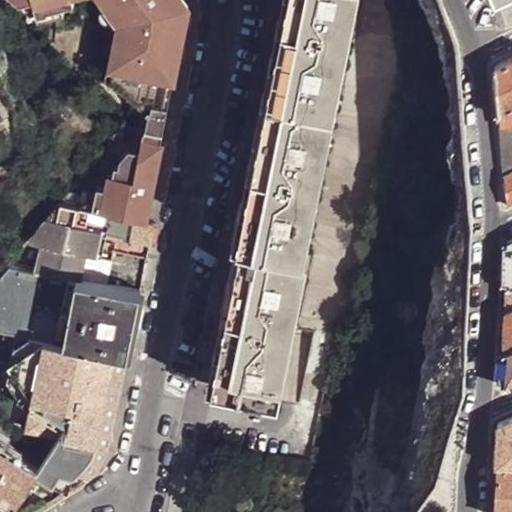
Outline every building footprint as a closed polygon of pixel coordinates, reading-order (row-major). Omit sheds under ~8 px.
[(172,0),(13,0),(29,14),(35,13),(36,17),(47,15),(46,12),(73,6),(71,0),(100,0),(101,0),(104,6),(114,18),(118,16),(121,21),(125,22),(124,26),(120,26),(111,65),(115,66),(112,82),(123,92),(131,94),(130,98),(148,114),(152,118),(164,120),(187,9),(178,8),(172,0)] [(187,9),(182,0),(172,0),(178,8),(187,9)] [(254,176),(241,239),(243,240),(304,253),(355,0),(289,0),(269,100),(254,176)] [(355,0),(304,253),(308,253),(293,327),(347,338),(402,72),(392,0),(355,0)] [(114,18),(104,6),(102,7),(101,9),(101,12),(101,16),(103,18),(106,20),(109,21),(112,21),(115,25),(120,26),(124,26),(125,22),(121,21),(118,16),(114,18)] [(511,56),(497,62),(500,109),(511,104),(511,103),(511,56)] [(115,66),(111,65),(108,65),(105,76),(112,82),(115,66)] [(511,105),(511,104),(500,109),(506,172),(511,169),(511,105)] [(152,118),(148,114),(144,130),(162,133),(164,120),(152,118)] [(162,133),(144,130),(120,159),(118,167),(114,166),(112,175),(107,174),(104,188),(97,187),(95,195),(92,209),(116,215),(143,222),(162,133)] [(91,194),(80,206),(89,209),(92,209),(95,195),(91,194)] [(47,215),(86,224),(89,209),(80,206),(59,201),(47,215)] [(92,209),(89,209),(86,224),(101,227),(106,229),(105,233),(111,235),(116,215),(92,209)] [(47,215),(27,240),(41,244),(95,256),(101,227),(86,224),(47,215)] [(130,240),(130,242),(149,246),(154,224),(143,222),(116,215),(111,235),(130,240)] [(101,227),(95,256),(99,257),(105,233),(106,229),(101,227)] [(304,253),(243,240),(213,387),(251,395),(250,399),(262,401),(263,397),(278,400),(293,327),(308,253),(304,253)] [(95,256),(41,244),(36,269),(77,278),(99,282),(104,258),(99,257),(95,256)] [(99,282),(105,283),(110,259),(104,258),(99,282)] [(35,468),(67,489),(83,478),(88,475),(92,472),(94,470),(97,467),(100,465),(102,462),(104,459),(105,456),(107,452),(108,448),(112,430),(113,428),(127,356),(63,343),(63,342),(77,278),(36,269),(8,263),(0,272),(0,432),(24,448),(23,448),(40,459),(38,464),(35,468)] [(137,308),(140,290),(105,283),(99,282),(77,278),(63,342),(63,343),(127,356),(133,330),(137,308)] [(137,308),(133,330),(138,331),(143,309),(137,308)] [(511,346),(505,350),(503,382),(511,378),(511,346)] [(511,416),(501,420),(498,464),(511,463),(511,416)] [(0,511),(1,511),(7,511),(35,468),(38,464),(20,452),(19,453),(0,440),(0,511)] [(221,464),(199,460),(196,478),(218,482),(221,464)] [(511,511),(511,463),(498,464),(495,511),(511,511)]
